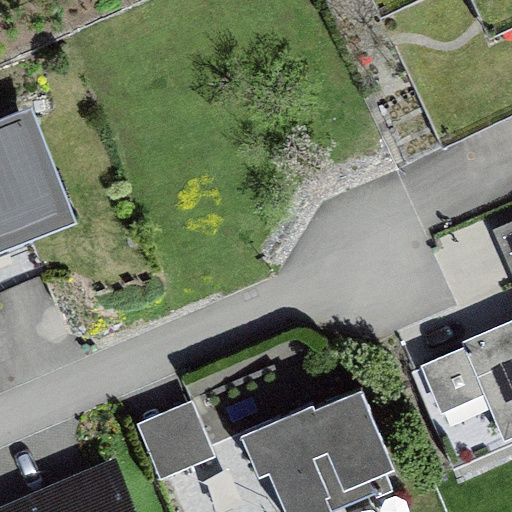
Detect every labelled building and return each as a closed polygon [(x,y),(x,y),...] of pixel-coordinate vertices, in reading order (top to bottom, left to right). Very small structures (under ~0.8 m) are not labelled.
[(511,0),(373,0),(380,14),(408,0),(473,0),(489,32),(511,20),(511,0)] [(31,96),(0,108),(0,239),(76,209),(31,96)] [(511,426),(511,215),(492,224),(511,270),(511,326),(424,363),(442,405),(489,384),(508,428),(511,426)] [(395,456),(361,378),(315,397),(313,392),(240,423),(258,467),(268,463),(289,511),(319,511),(335,505),(333,500),(373,483),(375,489),(392,482),(383,461),(395,456)] [(191,393),(136,417),(161,476),(217,452),(191,393)] [(0,511),(141,511),(115,451),(0,499),(0,511)]
